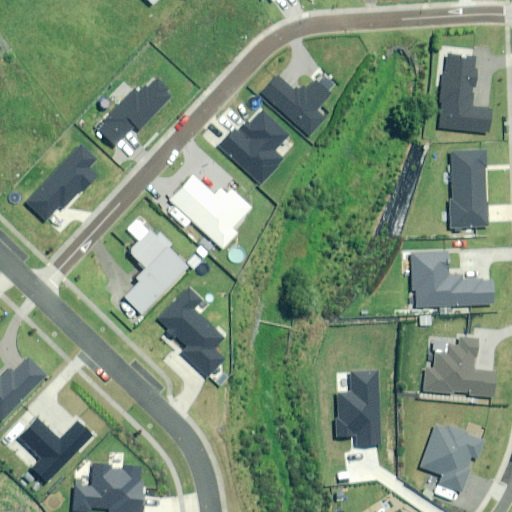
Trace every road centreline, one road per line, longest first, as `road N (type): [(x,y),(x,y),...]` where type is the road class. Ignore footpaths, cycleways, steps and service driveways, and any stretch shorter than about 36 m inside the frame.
road 1 (residential): [(38,291),(257,54),(287,32),(511,12)]
road 2 (residential): [(211,511),(189,446),(38,291)]
